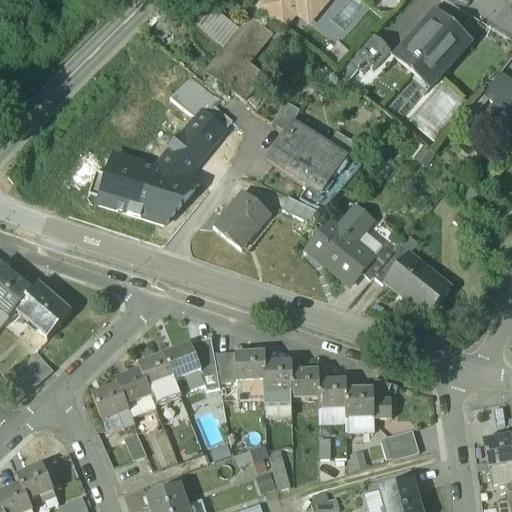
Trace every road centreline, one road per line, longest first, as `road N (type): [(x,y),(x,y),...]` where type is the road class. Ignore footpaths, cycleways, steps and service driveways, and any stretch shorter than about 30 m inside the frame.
road 1 (residential): [(0,206),(65,236),(470,376)]
road 2 (residential): [(145,298),(401,384)]
road 3 (secondary): [(150,0),(0,150)]
road 4 (residential): [(0,246),(145,298)]
road 5 (residential): [(468,511),(452,398),(470,376)]
road 6 (residential): [(145,298),(51,397)]
road 7 (residential): [(51,397),(105,511)]
